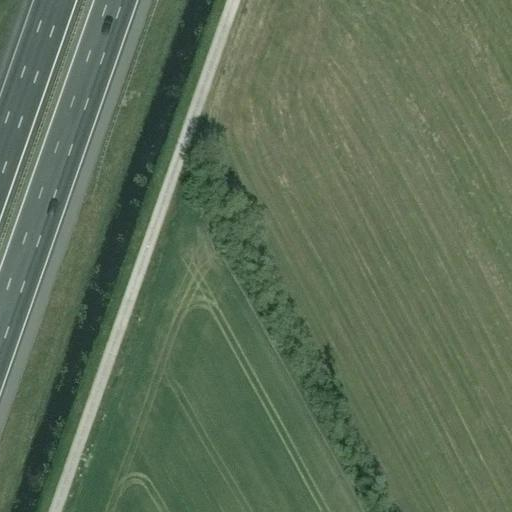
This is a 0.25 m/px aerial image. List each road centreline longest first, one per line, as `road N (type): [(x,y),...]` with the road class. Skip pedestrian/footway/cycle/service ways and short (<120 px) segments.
road 1 (motorway): [(0,342),(120,0)]
road 2 (motorway): [(59,0),(0,169)]
